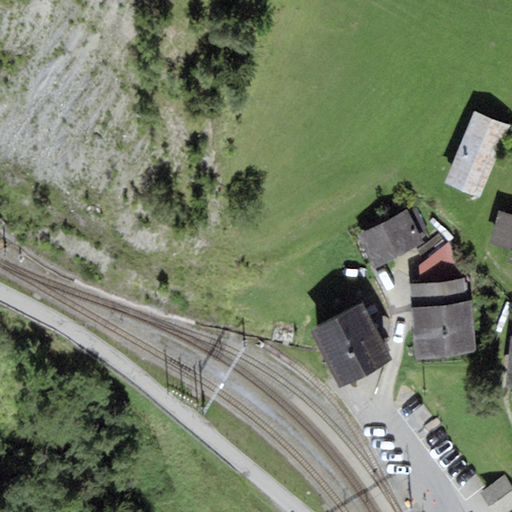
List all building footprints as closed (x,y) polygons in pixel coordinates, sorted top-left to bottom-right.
[(511,125),(474,110),(445,183),(481,197),(511,125)] [(413,205),(357,235),(374,268),(423,243),(420,237),(428,233),(413,205)] [(511,213),(499,210),(489,244),(511,250),(508,263),(511,264),(511,213)] [(438,234),(416,251),(423,261),(446,244),(438,234)] [(419,265),(420,282),(464,278),(464,282),(470,282),(449,242),(446,244),(423,261),(419,265)] [(420,282),(408,283),(415,358),(476,353),(472,300),(466,301),(464,282),(464,278),(420,282)] [(362,301),(310,329),(340,386),(393,359),(362,301)] [(511,484),(504,474),(481,491),(495,511),(506,511),(511,508),(511,484)]
